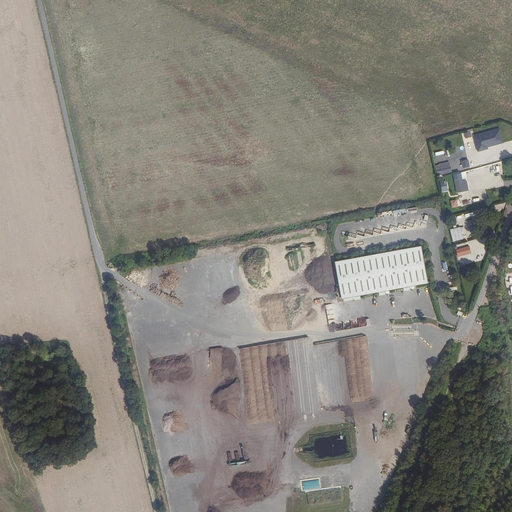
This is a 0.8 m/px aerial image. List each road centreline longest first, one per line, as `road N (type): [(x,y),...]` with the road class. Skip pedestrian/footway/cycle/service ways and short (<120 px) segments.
road 1 (track): [(99,261),(156,511)]
road 2 (track): [(406,511),(468,334)]
road 3 (unclassified): [(468,334),(511,211)]
